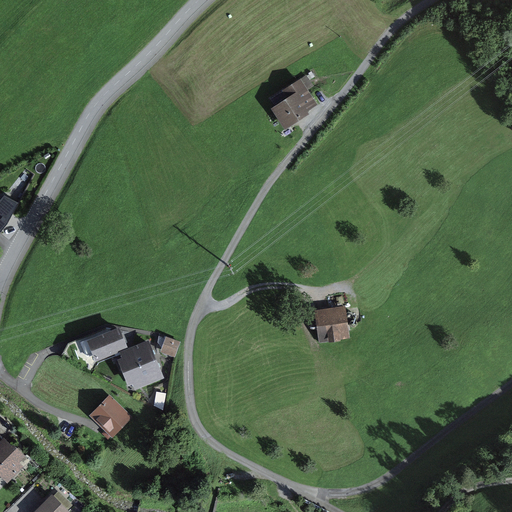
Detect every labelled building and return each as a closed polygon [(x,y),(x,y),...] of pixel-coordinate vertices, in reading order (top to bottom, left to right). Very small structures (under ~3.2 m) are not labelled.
[(318,105),(301,79),(282,91),(287,99),(271,109),(285,131),(310,115),(308,112),(318,105)] [(19,204),(4,197),(0,201),(0,233),(7,225),(19,204)] [(343,309),(317,312),(320,340),(347,337),(343,309)] [(119,327),(86,339),(93,360),(127,348),(119,327)] [(182,339),(167,333),(160,350),(175,356),(182,339)] [(148,345),(121,355),(127,371),(154,361),(148,345)] [(154,361),(127,371),(133,387),(161,377),(154,361)] [(108,393),(90,413),(112,433),(130,414),(108,393)] [(12,447),(4,439),(3,440),(0,443),(0,476),(7,484),(29,461),(13,445),(12,447)] [(73,506),(58,492),(54,497),(68,510),(73,506)] [(54,497),(52,495),(35,511),(69,511),(68,510),(54,497)]
